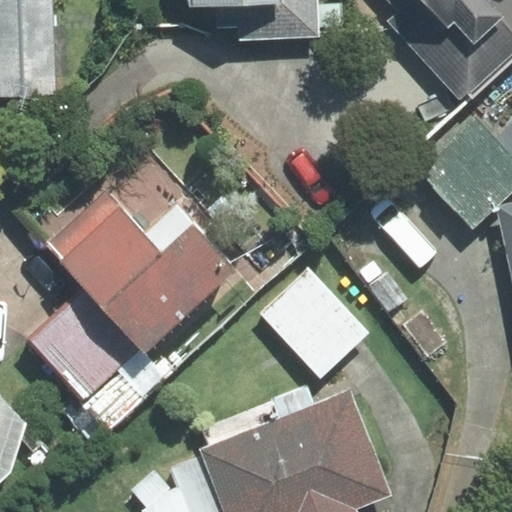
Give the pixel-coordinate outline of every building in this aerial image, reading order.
[(0,0),(0,95),(54,93),(50,0),(0,0)] [(185,0),(186,8),(217,7),(218,27),(239,26),(239,39),(319,37),(317,0),(185,0)] [(390,21),(461,99),(511,52),(511,0),(389,0),(400,12),(390,21)] [(511,120),(495,137),(475,115),(418,168),(473,226),(511,189),(511,120)] [(87,288),(144,352),(153,344),(235,270),(176,204),(145,233),(107,191),(47,244),(87,288)] [(511,205),(502,208),(511,254),(511,205)] [(368,334),(307,269),(259,313),(321,378),(368,334)] [(87,288),(31,338),(112,426),(176,368),(153,344),(144,352),(87,288)] [(349,390),(199,449),(202,456),(224,511),(357,511),(356,509),(391,496),(349,390)] [(0,482),(11,472),(27,424),(0,396),(0,482)] [(224,511),(202,456),(170,468),(177,488),(173,490),(154,471),(131,491),(147,508),(141,511),(224,511)]
